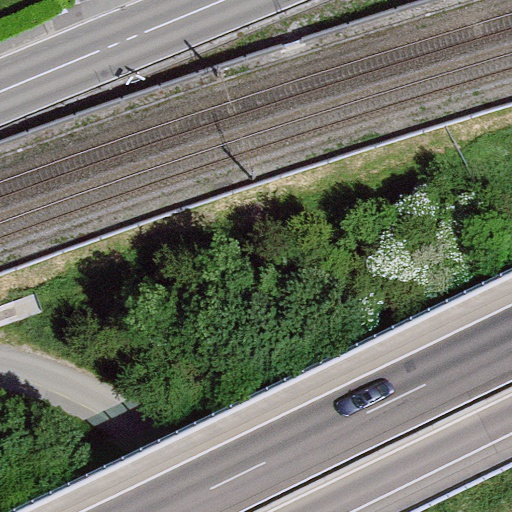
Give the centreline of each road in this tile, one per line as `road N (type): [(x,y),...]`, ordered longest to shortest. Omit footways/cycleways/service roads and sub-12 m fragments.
road 1 (motorway): [(511,343),(161,511)]
road 2 (residential): [(0,373),(70,393),(278,511)]
road 3 (primary): [(0,89),(218,0)]
road 4 (motorway): [(308,511),(511,414)]
